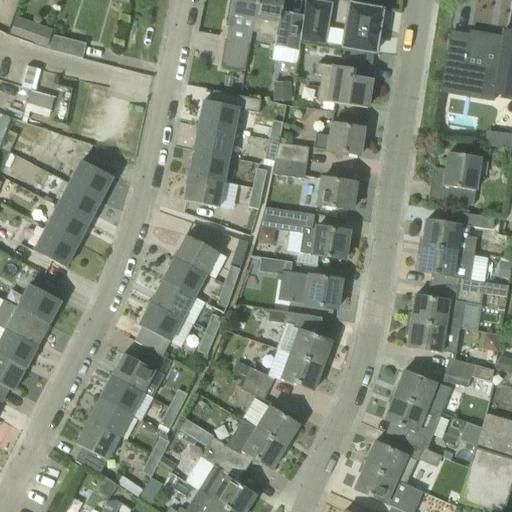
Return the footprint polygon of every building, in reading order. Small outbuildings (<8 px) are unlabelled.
[(251,33),(257,0),(232,0),(221,67),(244,72),(251,33)] [(298,52),(300,41),(304,17),(288,14),(287,24),(278,22),(282,0),(257,0),(251,33),(275,37),(274,47),(298,52)] [(324,46),(328,21),(331,5),(305,1),(304,17),(300,41),(324,46)] [(374,55),(382,11),(349,5),(342,49),(374,55)] [(46,51),(51,36),(52,32),(15,19),(8,37),(46,51)] [(511,85),(511,33),(504,33),(503,39),(470,34),(464,70),(497,76),(496,82),(511,85)] [(82,60),(86,45),(51,36),(46,51),(52,53),(82,60)] [(366,110),(371,81),(351,77),(352,70),(317,65),(316,76),(330,78),(326,103),(366,110)] [(273,83),(273,101),(290,101),(290,83),(273,83)] [(260,101),(213,92),(210,103),(203,102),(198,127),(233,134),(238,109),(258,113),(260,101)] [(10,119),(1,115),(0,116),(0,141),(1,142),(10,119)] [(282,124),(281,124),(272,122),(268,141),(278,144),(282,124)] [(359,157),(363,129),(331,124),(329,137),(315,135),(313,150),(359,157)] [(228,159),(233,134),(198,127),(193,152),(228,159)] [(0,148),(9,153),(16,138),(6,133),(0,146),(0,148)] [(274,160),(278,144),(268,141),(264,160),(274,163),(274,160)] [(305,164),(308,148),(278,144),(274,160),(305,164)] [(0,171),(1,172),(9,153),(0,148),(0,171)] [(223,184),(228,159),(193,152),(188,177),(223,184)] [(472,207),(480,159),(448,154),(445,171),(433,169),(428,200),(472,207)] [(303,180),(305,164),(274,160),(274,163),(271,176),(303,180)] [(100,201),(112,179),(81,162),(69,185),(100,201)] [(262,191),(265,174),(266,172),(256,170),(252,189),(262,191)] [(218,209),(223,184),(188,177),(183,202),(218,209)] [(351,212),(355,184),(321,179),(317,207),(351,212)] [(100,201),(69,185),(57,207),(89,224),(100,201)] [(258,211),(262,191),(252,189),(247,209),(258,211)] [(89,224),(57,207),(45,230),(77,246),(89,224)] [(311,231),(313,216),(264,209),(258,228),(302,235),(299,254),(343,261),(348,233),(316,228),(315,232),(311,231)] [(421,247),(457,252),(461,227),(469,228),(492,231),(493,219),(440,211),(438,223),(425,221),(421,246),(421,247)] [(77,246),(45,230),(33,252),(65,269),(77,246)] [(217,253),(185,236),(173,259),(205,276),(214,280),(226,258),(217,254),(217,253)] [(240,268),(247,244),(238,241),(230,265),(240,268)] [(507,287),(469,281),(473,255),(457,252),(421,247),(417,273),(430,275),(429,287),(482,295),(506,298),(507,287)] [(289,277),(290,274),(291,264),(250,258),(248,271),(281,276),(289,277)] [(205,276),(173,259),(161,281),(193,298),(205,276)] [(497,278),(508,280),(511,263),(499,261),(497,278)] [(223,285),(232,290),(239,270),(229,267),(223,285)] [(340,281),(294,274),(288,313),(298,314),(299,305),(336,310),(340,281)] [(181,320),(193,298),(161,281),(150,304),(181,320)] [(226,308),(232,290),(223,285),(216,304),(226,308)] [(49,325),(61,302),(29,286),(17,308),(17,309),(49,325)] [(459,330),(463,304),(480,307),(482,295),(429,287),(427,299),(414,297),(410,322),(459,330)] [(49,325),(17,309),(17,308),(3,301),(0,306),(0,328),(5,331),(37,348),(49,325)] [(181,320),(150,304),(137,326),(169,343),(181,320)] [(322,367),(331,343),(318,338),(322,318),(269,311),(267,323),(285,325),(276,351),(289,355),(322,367)] [(214,337),(221,320),(211,316),(205,332),(214,337)] [(455,355),(459,330),(410,322),(406,348),(455,355)] [(37,348),(5,331),(0,328),(0,356),(25,370),(37,348)] [(214,337),(205,332),(197,352),(206,356),(214,337)] [(142,394),(154,372),(122,355),(110,378),(142,394)] [(313,391),(322,368),(322,367),(289,355),(280,379),(313,391)] [(0,385),(13,393),(25,370),(0,356),(0,385)] [(498,371),(511,374),(511,360),(502,358),(498,371)] [(492,372),(448,359),(445,371),(470,378),(490,382),(492,372)] [(236,362),(232,371),(245,377),(249,368),(236,362)] [(268,391),(273,380),(266,377),(250,369),(245,379),(268,391)] [(470,378),(445,371),(441,382),(467,389),(470,378)] [(426,409),(435,385),(402,372),(393,397),(426,409)] [(151,400),(142,394),(110,378),(99,400),(130,417),(140,422),(151,400)] [(263,401),(268,391),(245,379),(240,390),(263,401)] [(177,413),(186,396),(177,391),(168,408),(177,413)] [(426,451),(440,415),(426,409),(393,397),(384,421),(406,429),(402,440),(401,441),(417,447),(426,451)] [(119,439),(130,417),(99,400),(87,422),(119,439)] [(168,431),(177,413),(168,408),(159,426),(168,431)] [(298,426),(268,408),(254,430),(285,448),(298,426)] [(511,457),(511,423),(485,415),(475,446),(511,457)] [(106,462),(119,439),(87,422),(75,445),(106,462)] [(285,448),(254,430),(241,451),(234,452),(212,438),(206,449),(244,472),(252,459),(271,470),(285,448)] [(159,460),(168,443),(159,438),(150,456),(159,460)] [(437,455),(426,451),(417,447),(412,460),(374,443),(363,467),(405,485),(416,460),(436,468),(441,457),(437,455)] [(484,511),(502,511),(511,482),(511,457),(475,446),(457,503),(484,511)] [(236,485),(244,472),(206,449),(199,458),(220,472),(219,476),(224,479),(211,500),(230,511),(245,511),(255,497),(236,485)] [(437,455),(441,457),(450,461),(453,455),(440,449),(437,455)] [(159,460),(150,456),(141,473),(150,478),(159,460)] [(161,457),(159,460),(156,466),(169,474),(174,465),(161,457)] [(199,464),(190,481),(199,486),(209,470),(199,464)] [(401,511),(398,510),(408,487),(405,486),(405,485),(363,467),(353,490),(391,507),(388,511),(401,511)] [(142,491),(122,477),(117,484),(137,498),(142,491)] [(117,487),(103,478),(92,494),(106,503),(117,487)] [(154,497),(143,491),(138,500),(149,506),(154,497)] [(230,511),(211,500),(203,511),(184,511),(180,508),(177,511),(174,511),(169,508),(166,511),(230,511)] [(117,511),(119,510),(117,504),(112,502),(106,503),(103,508),(104,511),(117,511)]
